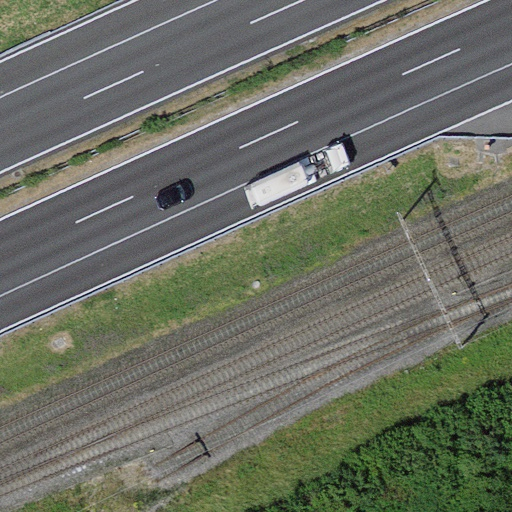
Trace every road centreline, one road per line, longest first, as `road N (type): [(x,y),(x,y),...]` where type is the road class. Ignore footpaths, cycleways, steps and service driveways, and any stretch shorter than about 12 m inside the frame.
road 1 (motorway): [(0,257),(511,28)]
road 2 (motorway): [(303,0),(0,136)]
